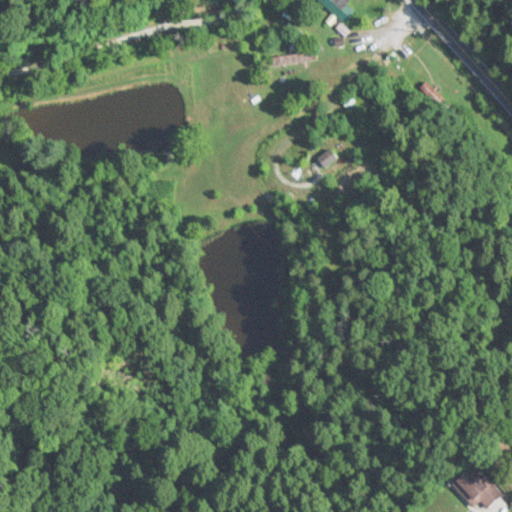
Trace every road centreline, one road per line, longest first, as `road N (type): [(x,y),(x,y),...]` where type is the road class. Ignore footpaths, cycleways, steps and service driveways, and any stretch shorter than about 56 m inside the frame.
road 1 (residential): [(245,0),(226,16),(0,73)]
road 2 (residential): [(511,103),(415,0)]
